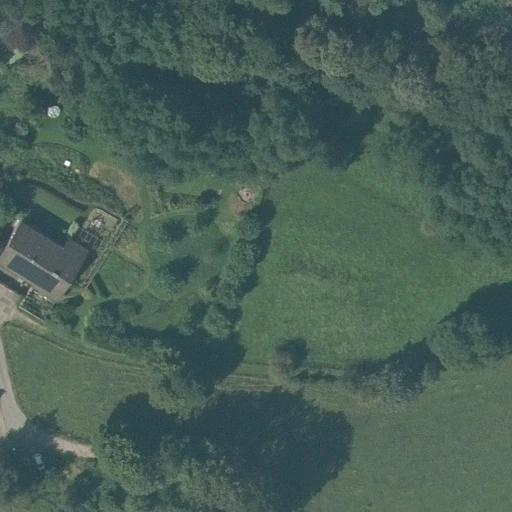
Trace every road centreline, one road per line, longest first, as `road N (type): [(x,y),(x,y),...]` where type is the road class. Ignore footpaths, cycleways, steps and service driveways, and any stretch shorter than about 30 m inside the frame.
road 1 (residential): [(0,371),(22,439),(158,465)]
road 2 (unclassified): [(336,0),(511,24)]
